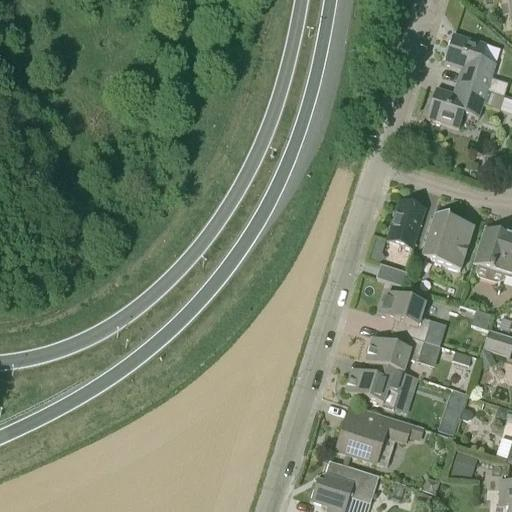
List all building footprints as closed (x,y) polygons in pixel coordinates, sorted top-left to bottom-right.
[(511,24),(511,0),(499,0),(501,8),(507,7),(510,25),(511,24)] [(495,68),(480,63),(484,49),(452,39),(442,69),(460,74),(456,86),(502,100),(506,87),(490,82),(495,68)] [(477,122),(482,108),(498,113),(502,100),(456,86),(452,98),(435,92),(425,122),(458,133),(463,118),(477,122)] [(385,245),(411,253),(424,213),(398,205),(385,245)] [(433,266),(459,274),(473,232),(453,225),(453,218),(433,217),(420,259),(434,264),(433,266)] [(511,240),(483,232),(472,267),(476,268),(474,275),(477,282),(495,287),(502,284),(503,280),(511,282),(511,240)] [(375,282),(402,290),(406,276),(380,268),(375,282)] [(420,322),(424,308),(386,296),(379,319),(399,325),(396,337),(423,346),(429,325),(420,322)] [(489,319),(474,314),(469,329),(484,334),(489,319)] [(481,353),(509,361),(511,349),(511,341),(487,334),(481,353)] [(375,368),(403,377),(407,363),(416,366),(423,346),(396,337),(392,349),(371,342),(364,365),(375,369),(375,368)] [(495,367),(491,357),(481,354),(478,362),(483,373),(495,367)] [(471,360),(454,355),(451,364),(468,369),(471,360)] [(344,397),(392,412),(403,377),(375,368),(375,369),(372,380),(351,374),(344,397)] [(450,396),(445,411),(461,416),(466,402),(450,396)] [(471,420),(470,414),(463,411),(459,423),(465,425),(470,423),(471,420)] [(336,456),(376,468),(384,442),(404,449),(407,441),(418,445),(422,432),(379,419),(360,413),(356,427),(346,424),(336,456)] [(476,463),(456,455),(448,477),(469,484),(476,463)] [(327,511),(326,511),(344,511),(348,501),(369,508),(377,481),(328,465),(322,487),(316,485),(309,506),(327,511)] [(506,510),(506,511),(511,511),(511,484),(498,484),(497,510),(506,510)] [(427,511),(431,500),(415,495),(410,509),(419,511),(427,511)]
